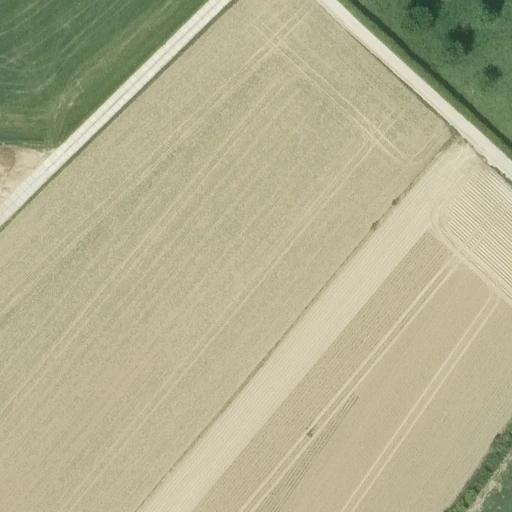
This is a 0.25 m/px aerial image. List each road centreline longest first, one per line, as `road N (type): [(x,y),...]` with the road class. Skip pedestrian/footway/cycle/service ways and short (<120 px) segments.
road 1 (track): [(219,0),(0,214)]
road 2 (track): [(511,163),(330,0)]
